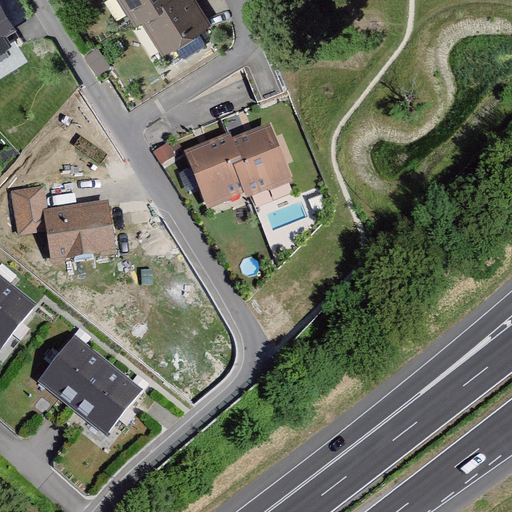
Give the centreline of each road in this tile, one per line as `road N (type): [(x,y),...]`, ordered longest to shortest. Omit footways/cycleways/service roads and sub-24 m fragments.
road 1 (residential): [(37,0),(257,349),(245,377),(99,511)]
road 2 (motorway): [(511,302),(277,511)]
road 3 (motorway): [(511,347),(296,511)]
road 4 (motorway): [(397,511),(511,424)]
